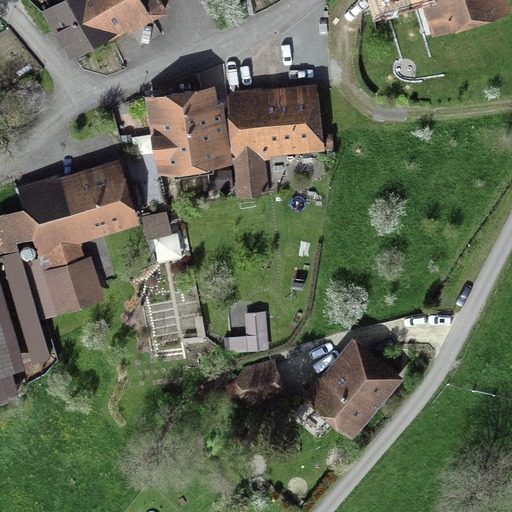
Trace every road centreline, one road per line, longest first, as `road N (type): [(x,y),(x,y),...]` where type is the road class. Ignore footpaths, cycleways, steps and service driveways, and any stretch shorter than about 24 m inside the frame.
road 1 (residential): [(511,227),(425,391),(321,511)]
road 2 (residential): [(83,99),(237,39),(303,0)]
road 3 (residential): [(0,9),(83,99)]
